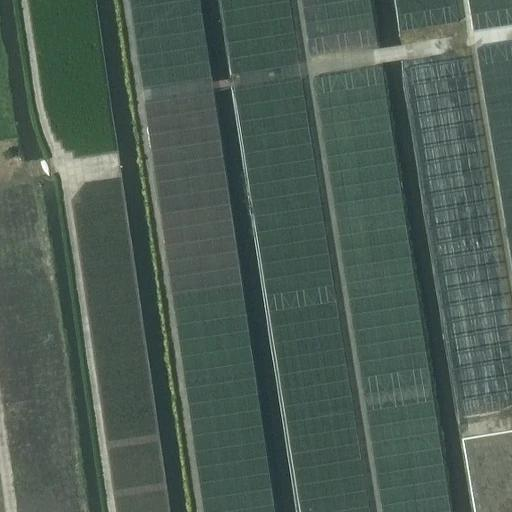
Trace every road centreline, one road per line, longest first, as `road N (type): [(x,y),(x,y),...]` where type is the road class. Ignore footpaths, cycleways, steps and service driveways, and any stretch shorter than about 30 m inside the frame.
road 1 (track): [(370,511),(290,0)]
road 2 (track): [(511,333),(456,0)]
